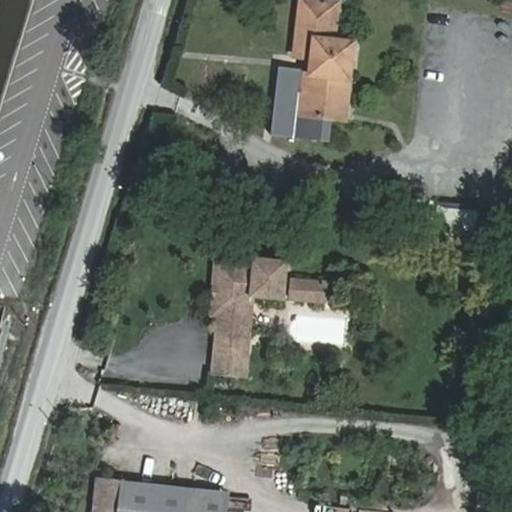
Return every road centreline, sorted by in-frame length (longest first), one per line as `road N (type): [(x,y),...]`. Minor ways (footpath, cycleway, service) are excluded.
road 1 (tertiary): [(16,511),(168,0)]
road 2 (unknown): [(137,108),(276,161),(427,169)]
road 3 (unknown): [(427,169),(477,165),(501,148),(509,34)]
road 4 (unknown): [(427,169),(451,27)]
